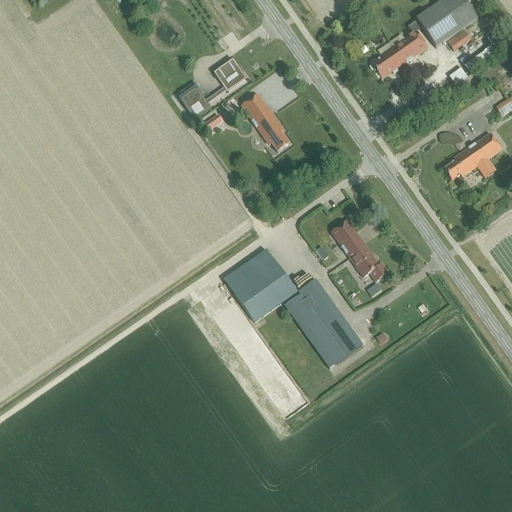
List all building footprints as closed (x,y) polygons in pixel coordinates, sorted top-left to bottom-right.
[(476,21),(461,0),(445,0),(417,20),(437,48),(476,21)] [(428,47),(417,31),(371,63),(382,79),(428,47)] [(453,53),(470,41),(463,31),(446,43),(453,53)] [(479,71),(492,62),(485,51),(463,67),(471,77),(479,71)] [(246,79),(241,73),(240,74),(239,72),(231,63),(215,75),(222,84),(221,86),(222,87),(204,100),(208,105),(226,92),(227,94),(246,79)] [(211,110),(194,84),(187,89),(190,93),(181,99),(196,121),(211,110)] [(277,153),(288,145),(280,134),(283,132),(257,96),(241,107),(268,147),(271,145),(277,153)] [(502,118),(511,111),(511,96),(495,108),(502,118)] [(218,115),(204,124),(208,130),(222,121),(218,115)] [(487,161),(500,151),(489,135),(453,160),(454,162),(443,170),(451,182),(459,176),(461,179),(476,168),(484,179),(495,172),(487,161)] [(271,215),(277,211),(274,207),(268,211),(271,215)] [(381,265),(379,267),(347,222),(330,234),(363,279),(369,275),(375,283),(388,275),(381,265)] [(297,295),(297,294),(266,252),(224,282),(255,325),(283,305),(297,295)] [(329,370),(362,346),(315,281),(297,294),(297,295),(283,305),(329,370)]
